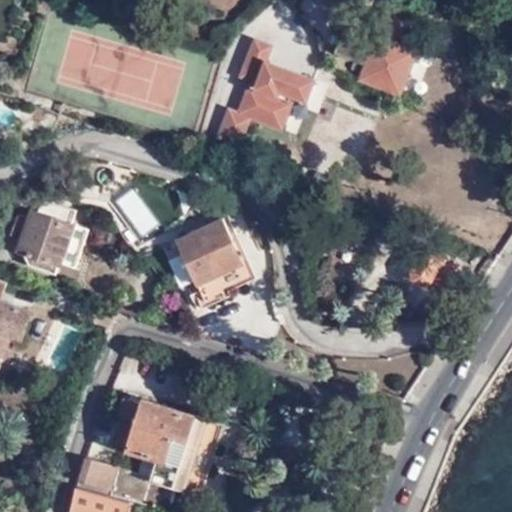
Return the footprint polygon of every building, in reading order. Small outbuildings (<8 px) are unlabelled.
[(358,0),(326,0),(325,3),(353,14),(358,0)] [(401,96),(418,50),(395,41),(398,35),(403,37),(415,3),(406,0),(389,0),(379,28),(382,30),(380,36),(377,35),(374,42),(343,30),(335,53),(365,65),(360,80),(401,96)] [(316,79),(267,60),(273,45),(255,39),(240,76),(251,81),(239,112),(229,108),(218,137),(241,147),(252,118),(283,131),(293,102),(289,100),(290,95),(308,102),(316,79)] [(43,209),(41,216),(74,228),(77,220),(43,209)] [(74,228),(41,216),(32,213),(28,222),(18,218),(11,237),(22,241),(20,250),(25,252),(61,264),(74,228)] [(230,293),(232,291),(224,275),(244,265),(222,220),(177,241),(208,309),(232,297),(230,293)] [(89,233),(74,228),(61,264),(75,269),(89,233)] [(56,276),(61,264),(25,252),(23,259),(28,267),(56,276)] [(456,277),(414,254),(404,270),(417,278),(414,284),(416,291),(426,296),(433,296),(437,289),(445,294),(453,293),(457,284),(456,277)] [(252,282),(244,265),(224,275),(232,291),(252,282)] [(0,286),(0,354),(5,355),(11,336),(22,338),(28,313),(0,305),(0,290),(1,287),(0,286)] [(117,445),(158,458),(182,466),(196,417),(144,401),(142,404),(127,399),(121,416),(128,419),(126,427),(123,426),(117,445)] [(219,423),(196,417),(182,466),(158,458),(152,478),(120,469),(114,492),(112,496),(133,503),(165,511),(167,511),(175,487),(197,494),(219,423)] [(224,425),(219,423),(197,494),(202,496),(224,425)] [(120,469),(86,458),(80,482),(114,492),(120,469)] [(133,503),(112,496),(78,487),(73,508),(86,511),(132,511),(133,509),(131,508),(133,503)]
